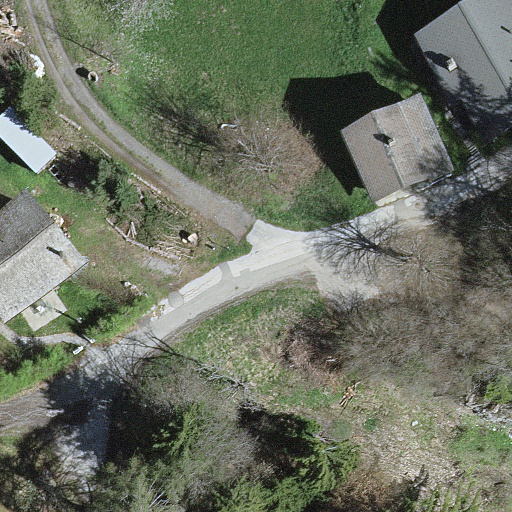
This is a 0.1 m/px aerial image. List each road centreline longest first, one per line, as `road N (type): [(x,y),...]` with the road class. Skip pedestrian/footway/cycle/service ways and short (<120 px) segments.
road 1 (track): [(72,384),(188,304),(282,260),(88,118),(61,82),(33,0)]
road 2 (residential): [(282,260),(362,221),(432,202),(511,156)]
